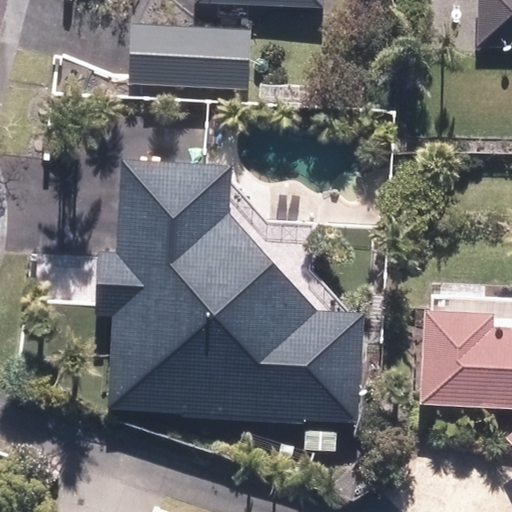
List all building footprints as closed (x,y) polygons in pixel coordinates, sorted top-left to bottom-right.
[(196,0),(196,6),(323,12),(323,0),(196,0)] [(511,0),(478,0),(477,46),(511,47),(511,0)] [(255,27),(127,22),(126,57),(253,62),(255,27)] [(319,310),(238,208),(241,161),(131,154),(124,250),(99,249),(94,320),(120,321),(113,410),(359,427),(366,314),(319,310)] [(511,433),(511,434),(511,436),(511,308),(425,306),(422,401),(511,404),(511,403),(511,433)]
